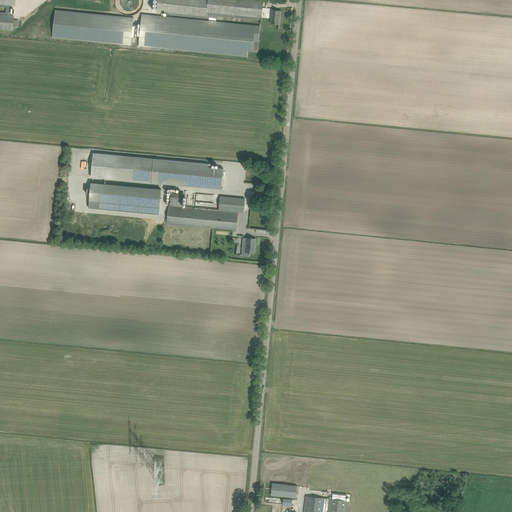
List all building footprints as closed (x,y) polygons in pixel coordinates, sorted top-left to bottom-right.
[(15,6),(15,0),(0,0),(0,6),(6,7),(5,12),(0,11),(0,29),(12,30),(13,26),(18,27),(18,20),(13,19),(14,15),(10,15),(11,13),(13,14),(13,8),(11,8),(11,5),(15,6)] [(115,1),(115,2),(115,3),(115,4),(115,5),(116,6),(116,7),(116,8),(117,8),(117,9),(118,10),(119,11),(120,12),(121,13),(122,13),(123,14),(124,14),(125,15),(127,15),(128,15),(130,15),(131,15),(132,15),(133,15),(134,14),(135,14),(136,13),(137,13),(138,12),(139,11),(140,10),(140,9),(141,9),(141,7),(142,7),(142,6),(142,5),(143,4),(143,3),(143,2),(143,1),(143,0),(142,0),(115,0),(115,1)] [(257,52),(260,26),(215,21),(215,18),(217,19),(218,16),(257,20),(257,17),(261,18),(263,1),(258,0),(256,0),(157,0),(157,11),(164,12),(167,12),(167,15),(209,19),(209,21),(142,14),(141,25),(138,25),(137,36),(140,36),(139,46),(247,57),(248,51),(257,52)] [(134,37),(135,26),(132,26),(133,18),(55,10),(52,38),(131,45),(131,37),(134,37)] [(271,23),(279,24),(280,11),(272,10),(271,23)] [(209,167),(209,164),(94,153),(92,177),(221,189),(223,169),(209,167)] [(89,200),(89,208),(159,214),(160,207),(161,189),(91,183),(89,200)] [(237,212),(219,210),(182,206),(184,193),(171,191),(169,206),(168,205),(166,224),(235,231),(237,212)] [(243,213),(245,199),(220,196),(219,210),(237,212),(243,213)] [(256,245),(255,245),(256,239),(247,238),(246,247),(242,247),(242,249),(242,256),(244,256),(244,255),(250,256),(250,254),(249,254),(249,252),(255,253),(256,245)] [(272,483),(271,495),(296,498),(297,486),(272,483)] [(348,511),(350,501),(306,496),(304,511),(348,511)]
